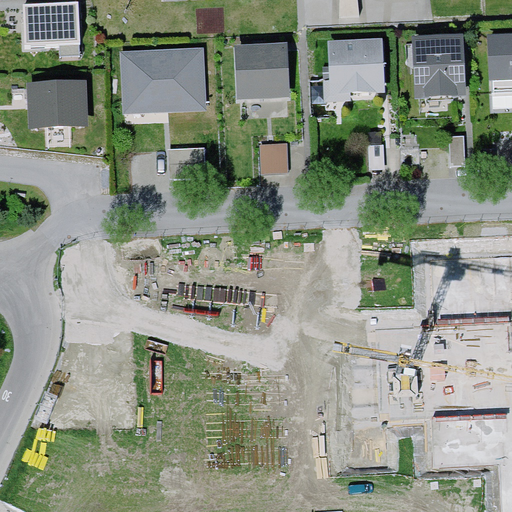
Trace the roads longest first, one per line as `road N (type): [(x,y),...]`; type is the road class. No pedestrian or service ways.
road 1 (residential): [(87,225),(511,199)]
road 2 (residential): [(21,282),(40,340),(0,434)]
